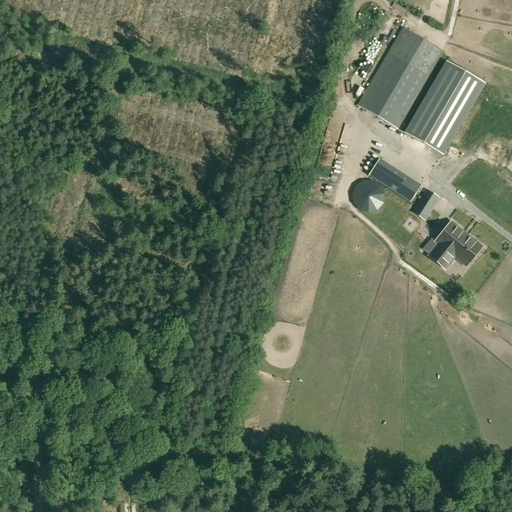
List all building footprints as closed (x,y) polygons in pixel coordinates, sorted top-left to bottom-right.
[(357,106),(398,130),(443,51),(402,28),(357,106)] [(483,83),(446,62),(404,133),(441,154),(483,83)] [(410,204),(421,186),(379,159),(367,176),(410,204)] [(439,198),(426,190),(412,213),(425,221),(439,198)] [(463,232),(451,222),(435,242),(438,244),(428,256),(445,269),(454,257),(466,267),(482,247),(468,236),(468,237),(466,237),(463,234),(463,233),(463,232)]
